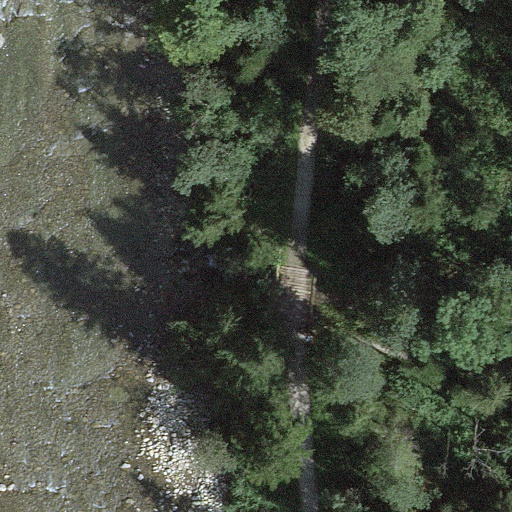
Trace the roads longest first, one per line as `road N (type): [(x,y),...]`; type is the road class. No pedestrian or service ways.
road 1 (track): [(292,316),(324,0)]
road 2 (track): [(308,511),(292,316)]
